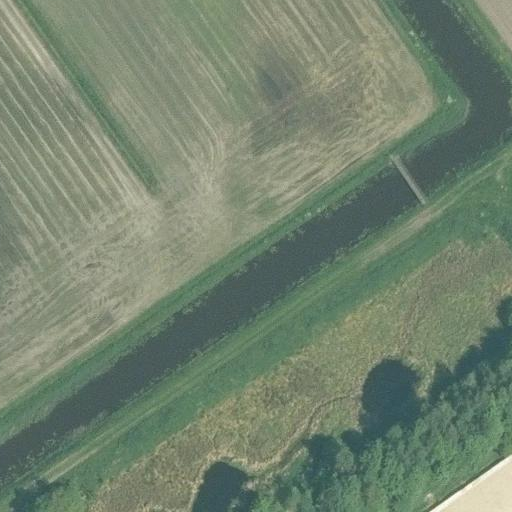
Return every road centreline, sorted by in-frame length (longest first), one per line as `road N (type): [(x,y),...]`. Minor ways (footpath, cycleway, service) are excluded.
road 1 (track): [(0,427),(440,120),(446,105),(376,0)]
road 2 (track): [(17,511),(493,179)]
